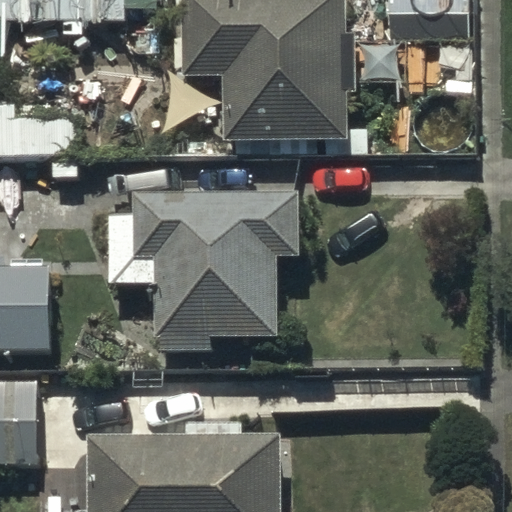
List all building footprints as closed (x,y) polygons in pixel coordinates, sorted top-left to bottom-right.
[(0,0),(0,44),(137,44),(136,0),(0,0)] [(347,176),(346,14),(197,15),(197,100),(228,100),(228,176),(347,176)] [(0,174),(89,173),(88,135),(0,135),(0,174)] [(308,219),(144,220),(145,287),(165,287),(165,370),(287,369),(287,280),(308,280),(308,219)] [(49,280),(0,278),(0,365),(48,366),(49,280)] [(0,491),(46,492),(46,406),(0,406),(0,491)] [(285,511),(285,460),(101,461),(100,511),(285,511)]
